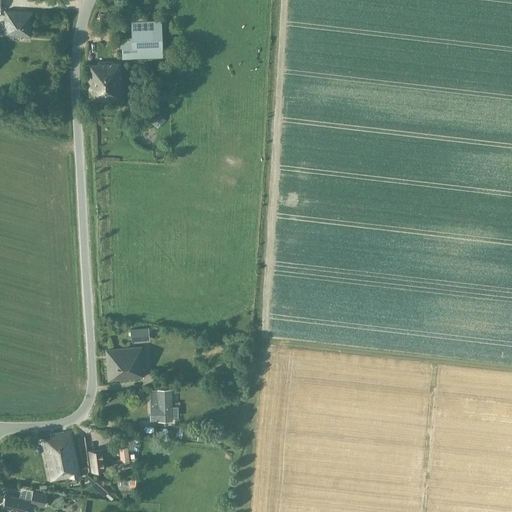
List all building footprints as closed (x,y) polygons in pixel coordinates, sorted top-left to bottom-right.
[(30,36),(32,12),(5,10),(3,34),(30,36)] [(162,19),(131,21),(132,37),(122,37),(123,56),(163,55),(162,19)] [(87,98),(120,97),(119,61),(96,62),(96,64),(85,64),(87,98)] [(149,341),(148,328),(130,329),(131,342),(149,341)] [(106,349),(106,350),(108,379),(142,377),(141,368),(142,368),(141,347),(106,349)] [(171,392),(171,389),(150,390),(150,407),(149,407),(150,421),(158,420),(158,421),(172,421),(172,418),(171,392)] [(198,429),(182,427),(180,438),(197,440),(198,429)] [(50,480),(80,475),(73,431),(51,435),(52,439),(43,440),(50,480)] [(129,462),(127,447),(119,448),(121,463),(129,462)] [(104,469),(102,450),(88,452),(91,471),(104,469)] [(33,491),(31,501),(44,504),(46,494),(33,491)] [(24,511),(27,501),(6,496),(2,510),(6,511),(5,511),(24,511)]
